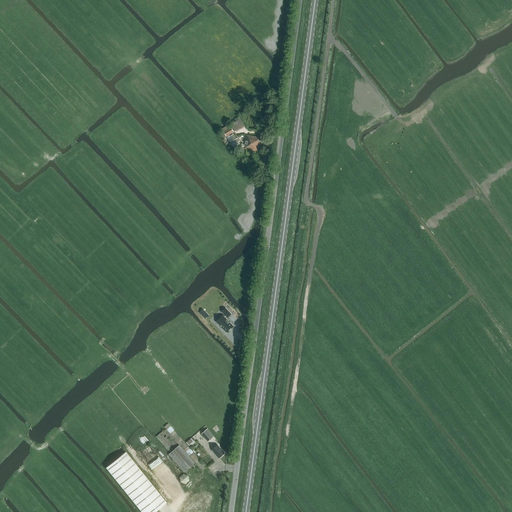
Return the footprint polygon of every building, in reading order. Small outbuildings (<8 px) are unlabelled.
[(238,120),(231,124),(235,132),(243,127),(246,125),(241,117),(238,119),(238,120)] [(234,132),(231,128),(224,132),(227,136),(233,133),(234,132)] [(233,133),(227,136),(227,138),(233,147),(240,143),(239,142),(240,141),(238,138),(237,139),(234,134),(233,134),(233,133)] [(259,151),(261,138),(247,135),(245,146),(243,146),(242,149),(259,151)] [(223,316),(216,322),(226,332),(233,326),(226,319),(228,318),(231,314),(226,308),(222,312),(225,315),(223,316)] [(171,453),(169,454),(185,472),(196,463),(202,470),(206,467),(168,423),(164,427),(166,428),(156,437),(171,453)] [(206,430),(202,434),(208,442),(213,438),(214,437),(207,429),(206,430)] [(218,445),(212,450),(219,458),(225,453),(218,445)] [(127,453),(107,468),(142,511),(155,511),(167,503),(127,453)] [(209,479),(206,481),(211,489),(214,486),(209,479)]
